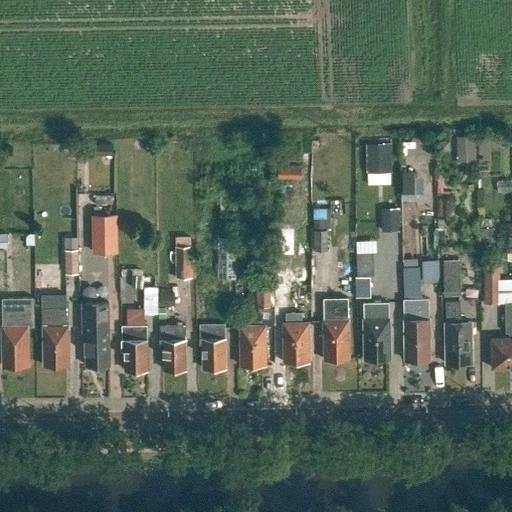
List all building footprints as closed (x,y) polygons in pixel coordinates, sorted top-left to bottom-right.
[(476,159),(476,134),(458,134),(458,159),(476,159)] [(478,173),(488,173),(488,134),(478,134),(478,173)] [(501,174),(500,134),(488,134),(490,174),(501,174)] [(363,165),(389,165),(389,144),(363,144),(363,165)] [(279,147),(279,160),(298,160),(298,148),(279,147)] [(404,173),(405,200),(426,199),(424,172),(404,173)] [(438,196),(438,215),(455,215),(455,197),(438,196)] [(315,225),(332,225),(332,207),(316,207),(315,225)] [(401,207),(382,208),(383,232),(401,231),(401,207)] [(116,256),(116,214),(95,215),(96,256),(116,256)] [(313,231),(313,252),(326,252),(326,231),(313,231)] [(218,237),(217,278),(235,278),(235,237),(218,237)] [(192,277),(192,246),(175,246),(175,277),(192,277)] [(78,274),(77,249),(65,250),(65,274),(78,274)] [(422,257),(405,258),(407,296),(424,294),(422,257)] [(468,293),(464,257),(447,259),(451,295),(468,293)] [(426,281),(441,281),(441,259),(426,259),(426,281)] [(492,368),(511,367),(511,279),(500,279),(500,266),(484,266),(484,304),(505,304),(506,333),(509,333),(509,338),(491,338),(492,368)] [(356,298),(370,298),(370,277),(356,278),(356,298)] [(257,284),(257,316),(239,316),(240,365),(266,365),(265,326),(275,326),(275,307),(273,307),(273,283),(257,284)] [(146,292),(146,313),(158,313),(158,292),(146,292)] [(27,327),(34,327),(34,297),(2,298),(2,326),(2,366),(28,365),(27,327)] [(324,359),(350,359),(349,319),(348,319),(347,298),(323,299),(324,359)] [(403,300),(404,319),(404,360),(430,359),(429,300),(403,300)] [(445,301),(445,323),(446,363),(472,362),(471,322),(468,322),(468,313),(452,313),(452,301),(445,301)] [(363,303),(363,318),(364,358),(390,358),(389,302),(363,303)] [(86,364),(109,364),(108,303),(82,303),(83,346),(86,345),(86,364)] [(43,308),(43,365),(69,365),(69,325),(66,325),(66,307),(43,308)] [(283,322),(284,362),(309,362),(309,322),(301,322),(301,313),(286,313),(286,322),(283,322)] [(185,324),(160,325),(160,350),(163,350),(163,369),(186,369),(185,324)] [(225,324),(199,324),(200,349),(202,349),(203,368),(225,368),(225,324)] [(147,325),(122,326),(122,351),(125,351),(125,370),(148,370),(147,325)]
